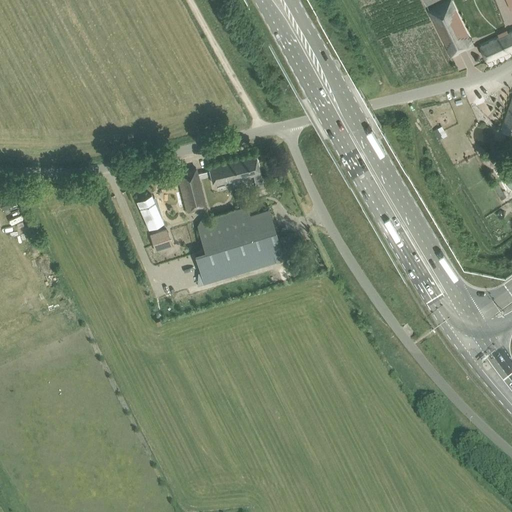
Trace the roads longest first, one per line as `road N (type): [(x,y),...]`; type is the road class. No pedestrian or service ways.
road 1 (unclassified): [(511,452),(425,365),(350,266),(286,125)]
road 2 (primary): [(261,0),(456,341)]
road 3 (primary): [(469,313),(290,0)]
road 4 (unclassified): [(0,173),(119,166),(286,125)]
road 5 (unclassified): [(286,125),(511,64)]
road 6 (track): [(190,0),(262,131)]
